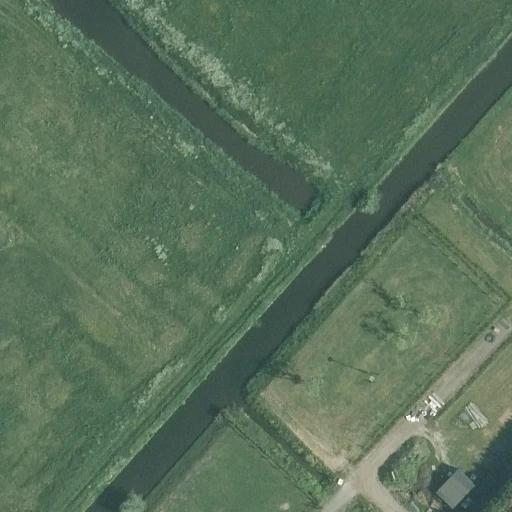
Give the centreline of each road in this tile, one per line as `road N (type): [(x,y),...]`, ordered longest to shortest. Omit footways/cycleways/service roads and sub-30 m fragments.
road 1 (track): [(351,186),(64,511)]
road 2 (track): [(508,322),(357,476)]
